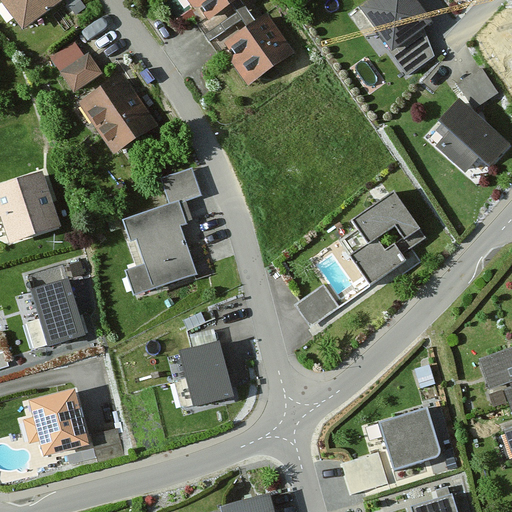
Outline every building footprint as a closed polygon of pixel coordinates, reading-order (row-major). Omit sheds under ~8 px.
[(58,9),(51,0),(0,0),(0,10),(19,37),(58,9)] [(235,0),(184,0),(201,24),(235,0)] [(390,37),(419,18),(407,0),(376,0),(369,5),(390,37)] [(290,59),(265,23),(223,52),(247,88),(290,59)] [(52,54),(72,86),(101,69),(81,36),(52,54)] [(150,128),(119,82),(80,108),(111,154),(150,128)] [(506,147),(456,105),(435,129),(425,141),(463,175),(474,162),(485,172),(506,147)] [(47,178),(0,189),(0,230),(4,248),(61,233),(47,178)] [(337,239),(366,286),(425,250),(396,203),(337,239)] [(211,278),(189,205),(119,226),(130,265),(122,267),(132,301),(211,278)] [(33,268),(47,343),(86,335),(73,260),(33,268)] [(312,328),(337,309),(319,287),(295,306),(312,328)] [(187,412),(233,398),(216,342),(170,357),(187,412)] [(511,352),(476,363),(486,394),(498,390),(511,429),(500,433),(511,472),(511,352)] [(86,452),(73,396),(24,407),(37,463),(86,452)] [(426,412),(376,426),(389,471),(440,456),(426,412)] [(381,447),(342,457),(351,492),(390,481),(381,447)] [(452,511),(449,497),(407,507),(408,511),(452,511)] [(271,511),(268,499),(214,511),(271,511)]
